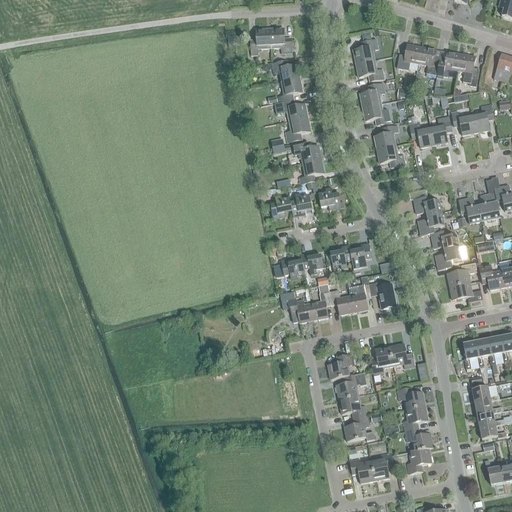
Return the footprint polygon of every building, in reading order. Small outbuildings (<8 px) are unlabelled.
[(511,0),(500,0),(498,9),(503,10),(501,18),(511,20),(511,0)] [(283,30),(269,31),(271,50),(281,49),(281,55),(291,55),(290,40),(284,40),(283,30)] [(257,51),(271,50),(269,31),(255,32),(256,42),(250,42),(251,57),(257,57),(257,51)] [(353,52),(355,66),(374,62),(372,53),(378,51),(376,41),(361,44),(363,50),(353,52)] [(409,64),(418,66),(421,49),(407,46),(405,57),(399,56),(397,70),(408,72),(409,64)] [(435,51),(421,49),(418,66),(427,68),(426,75),(437,77),(439,64),(433,63),(435,51)] [(445,65),(439,64),(437,77),(446,79),(447,71),(458,73),(461,56),(447,53),(445,65)] [(475,59),(461,56),(458,73),(464,74),(462,84),(469,85),(468,88),(476,89),(479,71),(473,70),(475,59)] [(511,59),(501,56),(493,80),(509,85),(511,75),(511,59)] [(376,72),(374,62),(355,66),(358,80),(368,78),(369,84),(384,81),(382,71),(376,72)] [(271,65),(273,72),(273,75),(279,74),(281,84),(300,81),(297,67),(287,69),(286,63),(271,65)] [(302,94),(300,81),(281,84),(283,98),(278,99),(279,105),(293,102),(292,96),(302,94)] [(359,96),(362,110),(381,106),(379,96),(384,95),(382,85),(368,88),(369,94),(359,96)] [(408,92),(398,91),(397,96),(398,98),(407,100),(408,92)] [(293,102),(279,105),(282,116),(287,115),(289,124),(307,120),(305,106),(295,108),(293,102)] [(503,111),(511,110),(511,102),(502,103),(503,111)] [(391,125),(389,118),(388,112),(382,112),(381,106),(362,110),(365,124),(375,122),(376,128),(391,125)] [(476,135),(489,132),(487,122),(493,121),(491,106),(481,108),(482,114),(472,116),(476,135)] [(462,138),(476,135),(472,116),(458,119),(457,113),(451,114),(454,129),(460,127),(462,138)] [(438,127),(430,128),(434,147),(447,144),(445,134),(452,133),(449,119),(437,121),(438,127)] [(285,134),(286,138),(287,145),(301,142),(300,136),(310,134),(307,120),(289,124),(290,133),(285,134)] [(430,128),(420,130),(419,125),(415,126),(409,127),(412,141),(418,140),(420,150),(434,147),(430,128)] [(374,138),(377,152),(396,148),(393,135),(398,134),(397,127),(383,130),(384,136),(374,138)] [(301,160),(302,165),(321,162),(318,148),(308,150),(307,144),(293,146),(295,157),(298,157),(299,161),(301,160)] [(396,148),(377,152),(380,166),(390,164),(391,170),(405,167),(403,156),(397,157),(396,148)] [(324,175),(321,162),(302,165),(305,179),(299,180),(300,186),(315,183),(314,177),(324,175)] [(311,185),(313,197),(314,200),(319,199),(321,210),(328,208),(329,212),(341,210),(338,195),(332,196),(331,190),(325,191),(326,195),(318,196),(316,184),(311,185)] [(494,190),(495,195),(496,204),(503,202),(505,213),(511,211),(511,196),(511,197),(509,187),(494,190)] [(310,201),(314,200),(313,197),(301,199),(301,195),(294,197),(296,203),(290,204),(292,213),(291,213),(293,219),(305,217),(304,213),(312,211),(310,201)] [(482,208),(479,208),(482,223),(500,219),(496,204),(495,195),(480,198),(482,208)] [(284,215),(291,213),(292,213),(290,204),(289,200),(282,201),(281,197),(275,198),(276,205),(270,206),(273,221),(285,219),(284,215)] [(426,214),(427,218),(442,214),(439,202),(428,204),(427,198),(413,201),(416,216),(426,214)] [(482,223),(479,208),(475,209),(473,199),(458,202),(461,216),(467,215),(469,226),(482,223)] [(444,227),(442,214),(427,218),(428,221),(418,223),(421,238),(431,236),(435,235),(434,229),(444,227)] [(458,221),(459,229),(466,228),(464,220),(458,221)] [(444,249),(444,252),(459,249),(456,236),(446,239),(445,233),(435,235),(431,236),(434,250),(444,249)] [(357,252),(350,253),(351,262),(351,263),(352,267),(360,265),(361,269),(367,268),(365,262),(371,261),(368,245),(356,248),(357,252)] [(346,264),(351,263),(351,262),(350,253),(349,247),(337,250),(337,254),(330,255),(332,269),(340,267),(341,271),(347,270),(346,264)] [(462,261),(459,249),(444,252),(445,255),(435,257),(438,272),(452,269),(451,264),(462,261)] [(300,257),(301,263),(302,263),(303,272),(304,272),(309,271),(310,277),(317,276),(316,272),(323,271),(321,257),(313,259),(312,254),(300,257)] [(278,279),(284,278),(290,277),(291,283),(298,282),(297,278),(305,276),(304,272),(303,272),(302,263),(301,263),(294,264),(293,260),(281,263),(282,266),(276,268),(278,279)] [(509,271),(501,272),(504,289),(511,287),(511,262),(507,263),(509,271)] [(394,273),(390,265),(381,267),(383,275),(394,273)] [(447,276),(450,289),(470,285),(468,276),(477,274),(475,265),(461,268),(462,273),(447,276)] [(490,292),(504,289),(501,272),(491,274),(490,267),(479,269),(482,282),(488,281),(490,292)] [(369,286),(371,298),(378,297),(381,311),(396,308),(392,286),(379,289),(378,284),(369,286)] [(469,304),(482,302),(480,292),(472,294),(470,285),(450,289),(453,302),(467,299),(469,304)] [(326,309),(331,308),(329,294),(328,294),(327,286),(318,288),(319,296),(318,296),(320,304),(310,306),(314,323),(328,320),(326,309)] [(359,296),(350,298),(354,315),(368,312),(365,301),(371,300),(371,298),(369,286),(358,288),(359,296)] [(338,292),(329,294),(331,308),(337,306),(339,318),(354,315),(350,298),(339,300),(338,292)] [(296,304),(295,301),(297,300),(296,293),(287,295),(292,319),(298,318),(300,325),(314,323),(310,306),(304,307),(303,302),(296,304)] [(503,354),(502,355),(504,363),(508,363),(506,354),(511,352),(511,336),(500,339),(503,354)] [(494,356),(502,355),(503,354),(500,339),(488,342),(491,357),(489,357),(491,366),(496,365),(494,356)] [(491,357),(488,342),(476,344),(479,359),(477,360),(479,368),(483,368),(481,359),(489,357),(491,357)] [(469,361),(477,360),(479,359),(476,344),(463,346),(466,362),(465,362),(467,371),(471,370),(469,361)] [(390,349),(394,368),(404,366),(405,370),(415,368),(413,355),(407,356),(405,346),(390,349)] [(383,370),(394,368),(390,349),(375,352),(377,362),(371,363),(374,376),(384,374),(383,370)] [(332,382),(344,379),(344,378),(351,377),(349,367),(353,366),(351,355),(338,357),(339,365),(329,367),(332,382)] [(358,375),(351,377),(344,378),(344,379),(345,385),(337,387),(340,401),(358,397),(356,387),(359,386),(360,388),(366,387),(364,375),(359,376),(358,375)] [(480,378),(470,380),(472,387),(482,385),(480,378)] [(472,392),(475,404),(490,401),(491,403),(499,401),(499,397),(490,398),(488,389),(472,392)] [(403,402),(405,412),(425,408),(422,394),(412,396),(410,390),(397,392),(399,403),(403,402)] [(352,415),(352,420),(367,417),(365,407),(360,408),(358,397),(340,401),(343,416),(352,415)] [(492,411),(491,403),(490,401),(475,404),(477,417),(493,414),(493,415),(502,414),(501,409),(492,411)] [(403,423),(405,433),(419,431),(418,425),(428,423),(425,408),(405,412),(407,422),(403,423)] [(477,417),(480,429),(495,426),(496,428),(504,426),(503,421),(495,423),(493,415),(493,414),(477,417)] [(370,418),(371,424),(381,422),(380,416),(370,418)] [(369,428),(367,417),(352,420),(353,426),(345,428),(348,444),(367,440),(367,443),(375,441),(374,433),(366,435),(365,428),(369,428)] [(497,435),(496,428),(495,426),(480,429),(482,442),(497,439),(498,440),(507,438),(506,434),(497,435)] [(429,451),(433,450),(430,435),(420,437),(419,431),(405,433),(407,444),(411,443),(413,453),(413,454),(429,451)] [(492,445),(482,447),(483,453),(493,452),(492,445)] [(432,465),(429,451),(413,454),(413,453),(409,454),(411,465),(407,466),(409,476),(422,474),(421,467),(432,465)] [(371,463),(375,482),(390,480),(388,469),(394,468),(392,454),(381,456),(382,461),(371,463)] [(504,484),(511,482),(511,466),(511,467),(504,468),(502,459),(497,460),(499,469),(501,469),(504,484)] [(361,485),(375,482),(371,463),(361,465),(360,461),(350,463),(353,476),(359,475),(361,485)] [(501,469),(499,469),(491,471),(489,462),(485,463),(487,472),(488,472),(491,487),(504,484),(501,469)]
